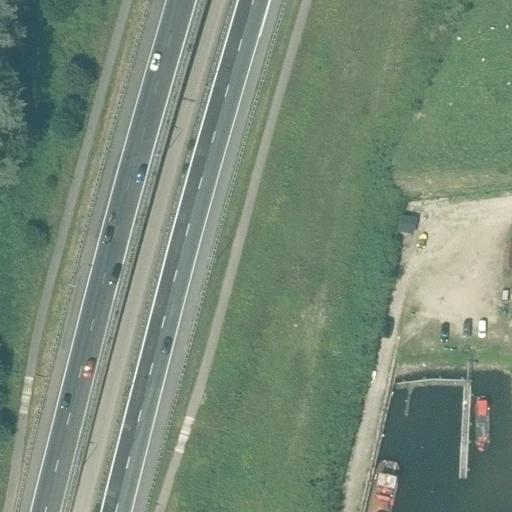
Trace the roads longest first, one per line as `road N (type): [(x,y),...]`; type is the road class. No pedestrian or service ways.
road 1 (unclassified): [(79,511),(216,0)]
road 2 (motorway): [(115,511),(252,0)]
road 3 (motorway): [(180,0),(45,511)]
